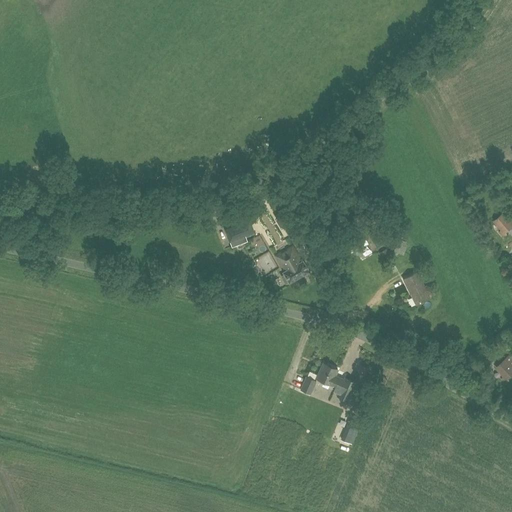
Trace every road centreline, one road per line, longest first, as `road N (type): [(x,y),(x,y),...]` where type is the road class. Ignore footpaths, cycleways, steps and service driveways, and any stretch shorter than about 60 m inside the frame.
road 1 (unclassified): [(0,203),(185,206),(257,185),(336,135),(473,0)]
road 2 (unclassified): [(511,422),(341,328),(0,247)]
road 3 (track): [(282,172),(356,297),(358,335)]
